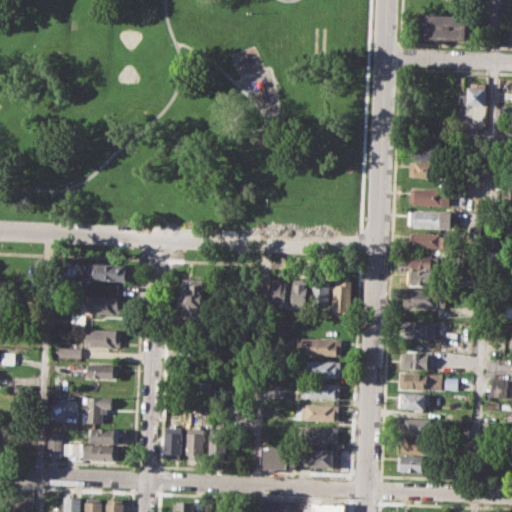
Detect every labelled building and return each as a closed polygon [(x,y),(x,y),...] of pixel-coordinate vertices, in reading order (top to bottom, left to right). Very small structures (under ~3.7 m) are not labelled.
[(421,13),(468,15),(467,40),(420,38),(421,13)] [(469,82),(486,83),(485,106),(467,104),(469,82)] [(413,142),(446,143),(446,160),(412,159),(413,142)] [(412,160),(446,163),(445,178),(411,175),(412,160)] [(411,188),(443,189),(442,195),(450,195),(449,205),(411,204),(411,188)] [(474,197),(482,197),(481,210),(473,210),(474,197)] [(410,208),(452,210),(451,228),(409,226),(410,208)] [(411,231),(442,233),(442,247),(410,246),(411,231)] [(412,252),(441,253),(441,268),(411,266),(412,252)] [(89,262),(132,264),(132,281),(88,279),(89,262)] [(409,269),(442,270),(441,285),(409,284),(409,269)] [(313,276),(331,276),(330,305),(312,304),(313,276)] [(191,278),(205,278),(205,317),(183,317),(183,307),(178,307),(178,295),(183,295),(183,285),(191,285),(191,278)] [(292,278),(308,279),(307,307),(292,306),(292,278)] [(335,279),(352,279),(350,310),(334,310),(335,279)] [(271,280),(286,281),(285,309),(270,309),(271,280)] [(406,287),(448,289),(447,308),(405,306),(406,287)] [(86,294),(123,296),(123,313),(85,311),(86,294)] [(406,320),(436,322),(435,339),(405,337),(406,320)] [(84,329),(122,330),(122,346),(84,345),(84,329)] [(297,340),(302,340),(302,336),(341,337),(341,355),(297,353),(297,340)] [(58,346),(82,347),(81,356),(57,355),(58,346)] [(0,350),(16,351),(15,365),(0,364),(0,350)] [(402,352),(432,353),(432,368),(402,367),(402,352)] [(301,362),(307,363),(307,359),(340,360),(339,377),(300,375),(301,362)] [(88,362),(119,363),(119,378),(87,377),(88,362)] [(401,372),(442,374),(441,389),(400,387),(401,372)] [(446,377),(458,378),(458,388),(446,388),(446,377)] [(490,396),(506,397),(507,380),(491,379),(490,396)] [(178,380),(212,381),(212,397),(178,396),(178,380)] [(302,380),(338,382),(338,399),(302,397),(302,380)] [(398,392),(429,393),(428,404),(424,404),(423,409),(398,408),(398,392)] [(82,401),(86,402),(87,396),(112,397),(112,410),(103,409),(103,423),(81,422),(82,401)] [(306,402),(339,404),(338,420),(296,419),(296,409),(302,409),(302,406),(306,406),(306,402)] [(166,422),(171,422),(172,406),(185,407),(183,457),(165,457),(166,422)] [(400,417),(432,419),(431,435),(399,433),(400,417)] [(301,424),(338,426),(338,442),(307,441),(308,432),(300,432),(301,424)] [(89,427),(118,428),(118,442),(88,441),(89,427)] [(189,427),(205,427),(204,454),(188,453),(189,427)] [(211,428),(230,429),(230,455),(210,454),(211,428)] [(48,431),(62,431),(62,450),(48,449),(48,431)] [(402,437),(432,438),(431,453),(401,451),(402,437)] [(65,443),(118,445),(118,459),(84,457),(83,454),(65,453),(65,443)] [(262,446),(296,447),(295,469),(261,467),(262,446)] [(307,448),(338,449),(337,467),(312,466),(313,460),(307,459),(307,448)] [(397,454),(429,456),(428,471),(397,469),(397,454)] [(18,511),(19,495),(32,496),(31,511),(18,511)] [(63,511),(64,496),(82,496),(82,511),(63,511)] [(85,511),(86,497),(104,498),(102,511),(85,511)] [(106,511),(107,498),(125,498),(124,511),(121,511),(106,511)] [(172,511),(172,501),(198,501),(198,511),(172,511)] [(314,502),(346,503),(345,511),(305,511),(305,507),(313,508),(314,502)]
